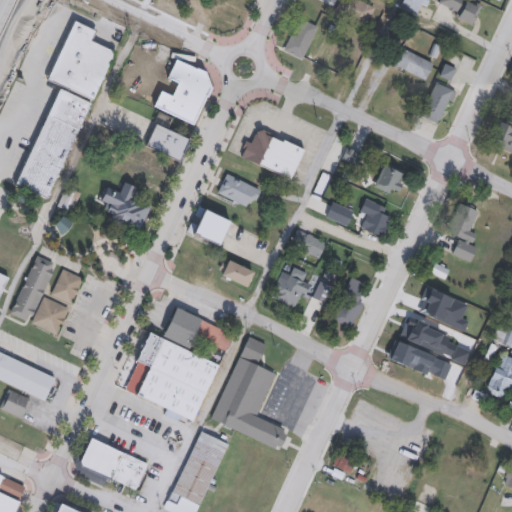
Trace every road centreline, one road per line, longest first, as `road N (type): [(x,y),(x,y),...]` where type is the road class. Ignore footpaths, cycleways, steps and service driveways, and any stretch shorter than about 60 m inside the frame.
road 1 (residential): [(511,31),(289,511)]
road 2 (tertiary): [(237,85),(38,511)]
road 3 (residential): [(511,436),(149,273)]
road 4 (residential): [(262,72),(511,189)]
road 5 (residential): [(100,0),(227,60)]
road 6 (residential): [(0,452),(126,511)]
